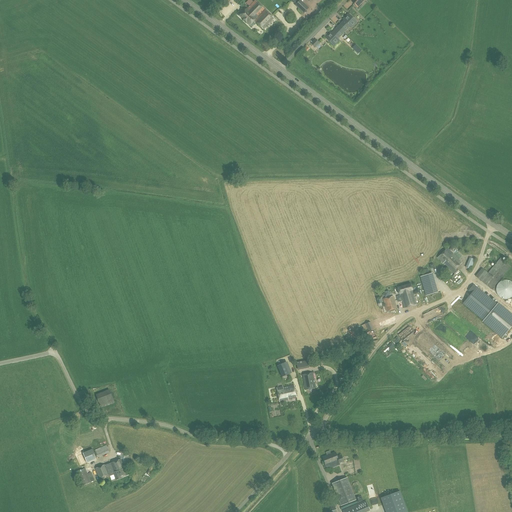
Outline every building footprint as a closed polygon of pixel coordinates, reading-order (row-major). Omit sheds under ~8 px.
[(254,20),(263,29),(274,18),(255,0),(247,8),(240,16),(243,19),(242,20),(245,23),(246,22),(250,25),(254,20)] [(299,0),(295,6),(303,14),(309,8),(300,0),(299,0)] [(350,26),(352,28),(357,22),(349,14),(344,20),(345,21),(332,33),(331,32),(326,38),(334,46),(339,40),(338,38),(350,26)] [(317,38),(312,43),(315,46),(321,41),(317,38)] [(352,48),(358,54),(362,50),(356,44),(352,48)] [(444,263),(455,274),(458,270),(456,268),(462,263),(454,255),(455,254),(454,253),(453,254),(448,248),(438,258),(443,263),(444,263)] [(466,267),(471,269),(475,260),(470,258),(466,267)] [(476,276),(491,289),(510,266),(501,258),(488,273),(482,268),(476,276)] [(420,277),(426,296),(438,292),(432,273),(420,277)] [(496,289),(496,290),(496,291),(496,292),(497,293),(497,294),(498,295),(498,296),(499,296),(500,297),(500,298),(501,298),(502,298),(503,299),(504,299),(505,299),(506,299),(507,299),(508,299),(509,299),(510,298),(511,298),(511,297),(511,296),(511,282),(510,281),(509,280),(508,280),(507,280),(506,280),(505,280),(504,280),(503,280),(502,281),(501,281),(500,282),(499,282),(499,283),(498,283),(498,284),(497,285),(497,286),(496,287),(496,288),(496,289)] [(402,301),(404,308),(416,305),(412,291),(413,291),(411,284),(397,287),(399,294),(400,294),(400,295),(397,297),(398,302),(402,301)] [(471,293),(477,287),(473,285),(468,291),(471,293)] [(483,321),(502,337),(511,325),(511,314),(498,303),(497,304),(477,287),(471,293),(463,303),(483,320),(483,321)] [(381,309),(382,313),(387,312),(397,309),(393,296),(383,299),(385,306),(382,307),(383,308),(381,309)] [(397,318),(380,323),(382,329),(395,325),(394,322),(398,321),(397,318)] [(361,326),(369,344),(378,340),(371,322),(361,326)] [(398,335),(404,341),(414,332),(409,326),(398,335)] [(415,344),(409,350),(441,382),(451,371),(447,368),(444,371),(432,360),(432,361),(415,344)] [(297,362),(298,368),(311,365),(310,359),(297,362)] [(278,366),(282,377),(292,373),(287,361),(278,366)] [(303,379),(305,390),(316,388),(312,373),(302,375),(303,379)] [(283,387),(277,388),(279,402),(288,400),(288,399),(296,397),(294,385),(288,387),(283,388),(283,387)] [(97,396),(101,408),(115,403),(110,391),(97,396)] [(94,450),(97,457),(104,454),(109,452),(106,445),(101,447),(94,450)] [(147,464),(152,460),(147,452),(142,456),(147,464)] [(339,465),(338,463),(344,461),(341,455),(337,457),(335,452),(322,457),(325,465),(330,463),(332,468),(339,465)] [(113,473),(116,480),(128,475),(125,468),(124,468),(121,459),(110,463),(112,468),(114,472),(113,473)] [(95,468),(99,479),(109,475),(105,464),(95,468)] [(76,472),(82,486),(91,482),(90,478),(89,476),(88,474),(86,468),(76,472)] [(332,483),(341,506),(356,500),(347,478),(332,483)] [(380,498),(385,511),(407,511),(399,491),(380,498)] [(342,511),(343,511),(363,511),(370,509),(366,500),(342,511)]
